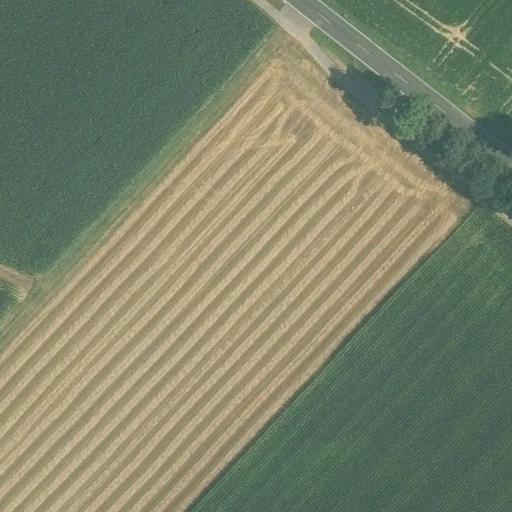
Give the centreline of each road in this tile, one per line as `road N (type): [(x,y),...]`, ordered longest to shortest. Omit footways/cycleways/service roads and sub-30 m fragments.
road 1 (track): [(308,14),(290,24),(0,335)]
road 2 (secondary): [(290,0),(511,174)]
